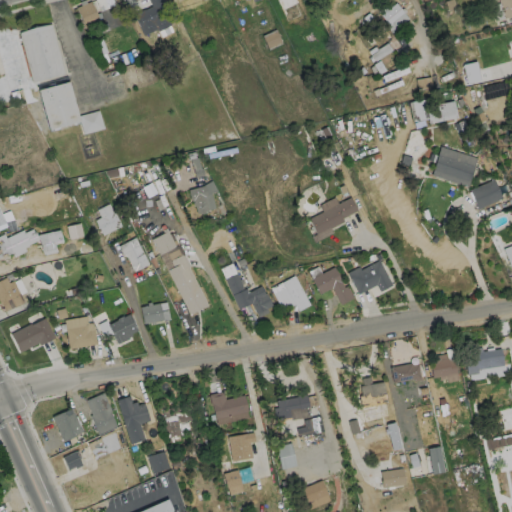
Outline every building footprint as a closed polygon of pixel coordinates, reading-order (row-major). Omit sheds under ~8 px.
[(97,24),(84,30),(75,6),(89,0),(98,21),(96,22),(97,24)] [(171,24),(157,31),(156,29),(143,35),(133,13),(150,5),(148,0),(165,0),(168,6),(164,8),(171,24)] [(511,14),(502,17),(497,0),(511,0),(511,14)] [(394,2),(400,9),(402,7),(405,11),(388,25),(379,15),(394,2)] [(62,73),(30,82),(17,32),(49,23),(62,73)] [(267,48),(281,43),(278,36),(277,37),(275,30),(262,35),(267,48)] [(377,68),(379,73),(405,63),(404,57),(377,68)] [(478,80),(474,61),(462,65),(466,83),(478,80)] [(434,67),(438,72),(448,69),(444,63),(434,67)] [(368,82),(370,88),(396,78),(395,72),(368,82)] [(78,121),(47,129),(36,89),(67,81),(78,121)] [(402,92),(422,90),(426,97),(447,93),(452,108),(419,117),(405,109),(402,92)] [(78,116),(83,133),(103,128),(98,110),(78,116)] [(476,157),(467,186),(430,174),(439,145),(476,157)] [(214,208),(206,210),(204,212),(204,213),(202,214),(201,213),(199,213),(198,212),(196,213),(194,206),(193,206),(192,200),(190,200),(187,189),(203,185),(210,180),(216,191),(210,192),(214,208)] [(501,200),(495,180),(469,188),(475,208),(501,200)] [(343,220),(316,234),(308,218),(350,196),(357,209),(342,217),(343,220)] [(108,203),(113,212),(114,211),(121,226),(101,236),(93,219),(99,216),(95,209),(108,203)] [(32,228),(33,230),(34,230),(36,235),(37,235),(37,236),(57,228),(62,240),(52,243),(55,250),(43,255),(40,247),(13,258),(12,254),(0,258),(0,234),(3,233),(4,237),(22,229),(23,231),(32,228)] [(206,304),(188,313),(152,239),(166,232),(171,241),(174,239),(177,244),(179,243),(189,265),(188,266),(206,304)] [(135,236),(149,264),(133,272),(124,254),(122,255),(117,244),(135,236)] [(511,244),(503,247),(511,274),(511,273),(511,244)] [(378,259),(391,284),(379,291),(375,284),(357,294),(346,272),(358,266),(360,269),(378,259)] [(236,273),(238,278),(242,277),(244,283),(241,284),(243,288),(246,287),(248,291),(260,285),(264,294),(265,293),(271,305),(265,308),(267,312),(257,316),(250,302),(237,308),(223,278),(224,278),(219,268),(230,263),(235,273),(236,273)] [(333,266),(344,287),(345,286),(346,288),(347,287),(348,288),(353,298),(339,304),(338,302),(338,303),(331,287),(317,294),(309,278),(333,266)] [(294,274),(310,304),(297,311),(293,303),(280,310),(271,293),(272,293),(269,287),(294,274)] [(0,279),(5,277),(8,282),(12,280),(19,294),(22,292),(26,300),(13,307),(13,306),(3,311),(0,305),(0,279)] [(80,293),(70,295),(69,288),(79,287),(80,293)] [(91,298),(83,302),(81,296),(89,292),(91,298)] [(168,319),(154,321),(154,324),(143,326),(139,307),(147,305),(147,302),(150,302),(150,304),(165,302),(168,319)] [(129,313),(137,330),(131,333),(132,336),(115,344),(106,324),(116,319),(116,318),(122,315),(122,316),(129,313)] [(85,315),(86,323),(91,322),(95,343),(67,348),(63,319),(85,315)] [(43,317),(54,337),(38,345),(36,342),(18,351),(9,333),(29,323),(29,324),(43,317)] [(477,372),(466,374),(464,358),(472,357),(470,347),(481,346),(482,350),(500,348),(503,365),(476,368),(477,372)] [(445,353),(444,348),(452,347),(457,379),(446,381),(446,379),(441,380),(440,377),(434,378),(434,376),(432,377),(429,361),(432,361),(431,355),(445,353)] [(411,362),(411,365),(418,363),(420,379),(413,381),(412,379),(396,382),(391,382),(389,366),(411,362)] [(370,376),(371,382),(383,381),(386,399),(385,399),(388,417),(363,420),(359,399),(357,385),(361,384),(360,377),(370,376)] [(224,390),(225,396),(224,396),(225,398),(244,394),(248,412),(247,412),(248,415),(216,423),(212,404),(211,404),(208,393),(224,390)] [(115,426),(97,434),(89,416),(91,415),(84,399),(102,391),(110,411),(109,411),(115,426)] [(308,409),(305,410),(304,407),(298,408),(288,409),(289,416),(274,419),(272,408),(275,407),(274,400),(296,396),(296,394),(305,393),(308,409)] [(142,403),(143,403),(149,420),(138,423),(143,439),(129,443),(115,399),(128,395),(131,402),(135,401),(136,404),(140,403),(142,403)] [(448,418),(443,419),(442,416),(441,416),(437,399),(444,397),(448,418)] [(180,406),(181,413),(192,411),(193,420),(178,422),(179,431),(178,432),(179,441),(165,442),(163,421),(160,421),(159,408),(180,406)] [(70,407),(79,427),(80,429),(81,431),(74,434),(74,435),(61,441),(50,416),(70,407)] [(323,430),(297,436),(296,428),(305,426),(303,419),(320,416),(323,430)] [(360,436),(354,438),(353,433),(350,434),(346,421),(355,419),(360,436)] [(408,441),(432,436),(428,419),(404,424),(408,441)] [(401,447),(392,449),(386,424),(395,422),(401,447)] [(252,457),(231,460),(229,443),(228,443),(226,435),(253,431),(254,441),(249,442),(252,457)] [(119,447),(106,453),(100,438),(113,432),(119,447)] [(294,465),(279,468),(274,445),(290,442),(294,465)] [(426,448),(438,445),(443,471),(431,473),(426,448)] [(81,465),(74,468),(73,466),(66,469),(61,457),(77,450),(80,456),(78,457),(81,465)] [(155,474),(151,475),(145,456),(163,450),(168,467),(155,471),(155,474)] [(407,454),(414,452),(417,465),(411,467),(407,454)] [(146,470),(138,474),(136,468),(143,465),(146,470)] [(242,491),(228,494),(226,487),(225,487),(221,472),(236,468),(237,469),(248,466),(252,479),(239,482),(242,491)] [(404,484),(393,485),(393,488),(387,489),(387,486),(381,487),(379,471),(401,467),(404,484)] [(328,500),(308,508),(300,488),(320,480),(328,500)] [(170,511),(133,511),(165,498),(171,509),(169,510),(170,511)]
